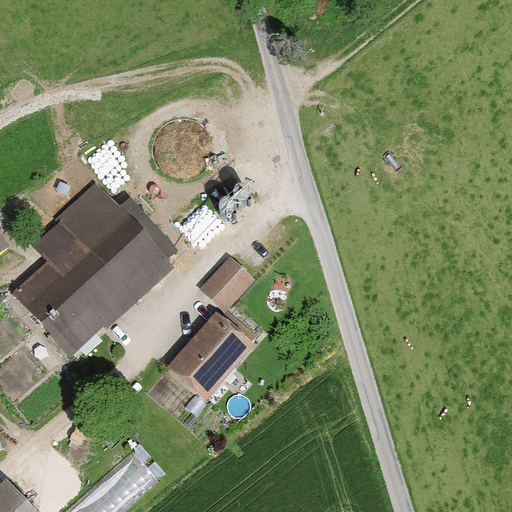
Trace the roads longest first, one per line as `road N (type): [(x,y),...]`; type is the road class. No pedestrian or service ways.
road 1 (unclassified): [(405,511),(257,0)]
road 2 (track): [(406,0),(332,66),(281,90)]
